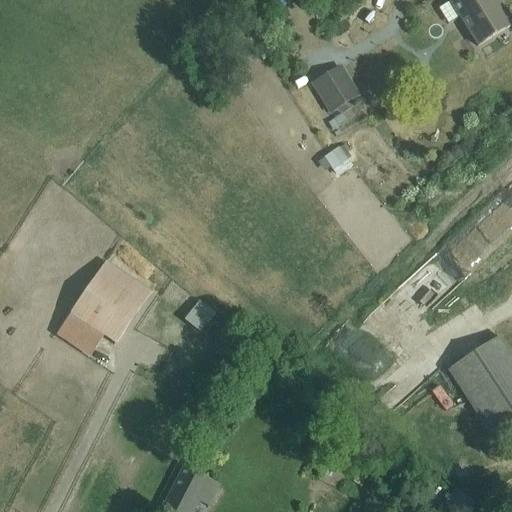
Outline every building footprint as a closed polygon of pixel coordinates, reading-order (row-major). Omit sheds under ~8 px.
[(456,0),(451,3),(479,49),(511,28),(511,23),(503,9),(499,12),(491,0),(456,0)] [(314,87),(331,115),(359,98),(342,70),(314,87)] [(102,340),(113,347),(148,295),(105,266),(57,336),(90,359),(102,340)] [(200,336),(214,317),(198,304),(184,323),(200,336)] [(449,373),(493,440),(511,427),(511,356),(501,340),(449,373)] [(431,355),(414,376),(424,384),(441,363),(431,355)] [(436,391),(448,411),(458,405),(446,385),(436,391)] [(367,418),(386,433),(394,421),(376,407),(367,418)] [(183,470),(160,511),(194,511),(198,505),(209,511),(220,488),(204,480),(204,481),(183,470)]
